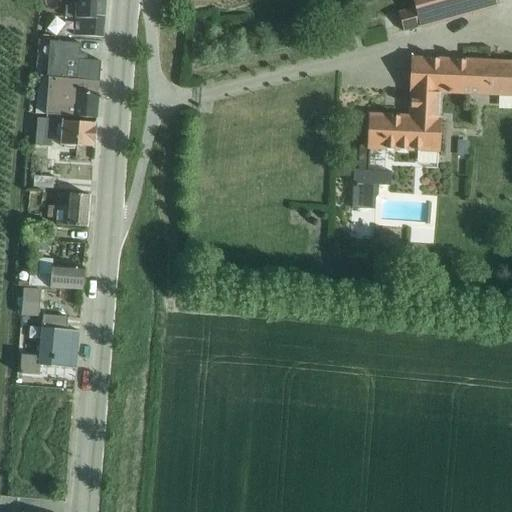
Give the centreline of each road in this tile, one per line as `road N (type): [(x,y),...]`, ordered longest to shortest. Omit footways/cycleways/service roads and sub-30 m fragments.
road 1 (secondary): [(82,511),(125,0)]
road 2 (track): [(157,105),(169,310)]
